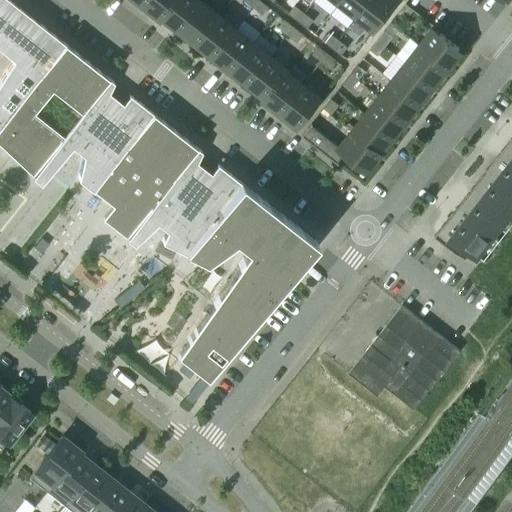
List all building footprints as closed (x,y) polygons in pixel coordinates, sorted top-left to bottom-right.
[(234,240),(248,251),(179,357),(185,363),(194,370),(207,380),(316,242),(13,3),(9,0),(0,0),(0,48),(14,59),(0,80),(0,145),(39,181),(71,145),(82,154),(77,178),(112,205),(102,218),(133,243),(159,220),(167,227),(161,240),(205,262),(234,240)] [(161,19),(176,0),(149,0),(144,6),(161,19)] [(180,31),(203,2),(200,0),(176,0),(161,19),(162,20),(163,18),(180,31)] [(269,7),(259,0),(253,7),(262,15),(269,7)] [(356,17),(369,0),(341,0),(339,3),(356,17)] [(374,31),(397,2),(395,0),(369,0),(356,17),(374,31)] [(197,44),(220,15),(203,2),(180,31),(197,44)] [(406,19),(414,10),(406,4),(398,13),(406,19)] [(305,13),(295,5),(288,13),(298,21),(305,13)] [(307,28),(313,20),(305,13),(298,21),(307,28)] [(214,58),(237,29),(220,15),(197,44),(214,58)] [(294,27),(284,19),(278,27),(288,35),(294,27)] [(297,42),(303,34),(294,27),(288,35),(297,42)] [(462,51),(433,28),(419,45),(448,68),(462,51)] [(231,71),(254,42),(237,29),(214,58),(231,71)] [(385,46),(392,37),(384,31),(377,40),(385,46)] [(339,40),(329,32),(322,40),(332,48),(339,40)] [(347,47),(339,40),(332,48),(341,55),(347,47)] [(385,46),(377,40),(369,49),(377,56),(385,46)] [(248,84),(270,55),(254,42),(231,71),(248,84)] [(448,68),(419,45),(406,62),(435,85),(448,68)] [(322,61),(328,53),(318,46),(312,54),(322,61)] [(337,61),(328,53),(322,61),(331,69),(337,61)] [(263,100),(287,69),(270,55),(248,84),(264,97),(263,99),(263,100)] [(435,85),(406,62),(392,79),(422,102),(435,85)] [(358,80),(365,71),(357,65),(350,74),(358,80)] [(280,113),(303,84),(287,71),(288,69),(287,69),(263,100),(280,113)] [(351,89),(358,80),(350,74),(343,83),(351,89)] [(422,102),(392,79),(379,96),(408,119),(422,102)] [(298,127),(321,98),(303,84),(280,113),(298,127)] [(408,119),(379,96),(365,114),(394,137),(408,119)] [(331,114),(339,105),(331,98),(323,108),(331,114)] [(381,153),(394,137),(365,114),(352,130),(381,153)] [(381,153),(352,130),(340,146),(312,124),(313,124),(312,123),(302,135),(338,164),(339,163),(338,162),(345,154),(367,171),(381,153)] [(476,256),(511,210),(511,137),(434,236),(465,261),(471,252),(476,256)] [(41,253),(48,244),(41,237),(33,247),(41,253)] [(128,301),(144,288),(138,280),(121,293),(128,301)] [(414,408),(459,350),(401,305),(348,372),(377,395),(385,386),(414,408)] [(188,378),(194,370),(185,363),(179,371),(188,378)] [(0,410),(11,397),(2,389),(3,387),(0,384),(0,410)] [(13,398),(11,397),(0,410),(0,448),(30,411),(20,404),(21,401),(15,396),(13,398)] [(78,453),(80,451),(61,436),(28,477),(46,491),(77,452),(78,453)] [(94,465),(78,453),(77,452),(46,491),(63,505),(94,465)] [(72,511),(84,511),(111,479),(94,465),(63,505),(72,511)] [(112,511),(128,492),(111,479),(84,511),(112,511)] [(128,492),(112,511),(139,511),(145,505),(128,492)]
